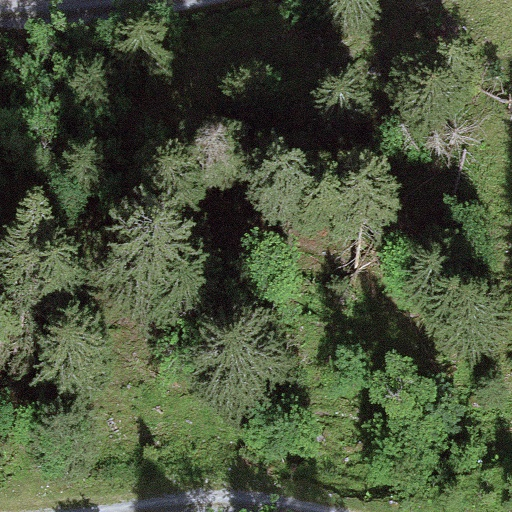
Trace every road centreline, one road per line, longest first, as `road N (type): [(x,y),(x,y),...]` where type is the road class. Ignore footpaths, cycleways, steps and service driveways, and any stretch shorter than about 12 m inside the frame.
road 1 (track): [(183,0),(97,14),(0,15)]
road 2 (track): [(146,511),(221,503),(300,511)]
